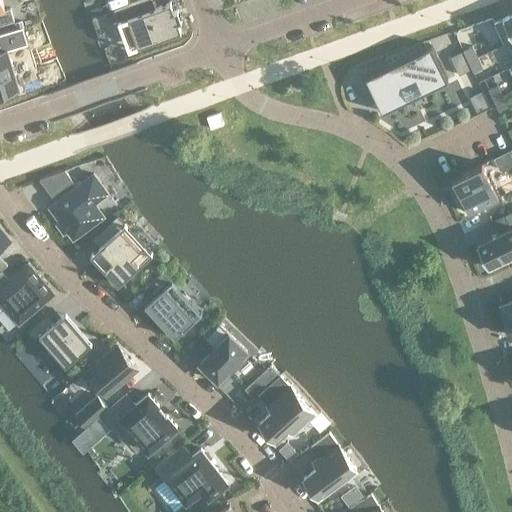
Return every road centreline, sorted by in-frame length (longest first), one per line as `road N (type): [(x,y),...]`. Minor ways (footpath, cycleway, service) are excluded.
road 1 (residential): [(0,195),(51,265),(224,422),(297,511)]
road 2 (residential): [(218,45),(252,97),(396,155),(449,229),(470,297)]
road 3 (residential): [(218,45),(0,125)]
road 4 (residential): [(470,297),(511,430)]
road 5 (residential): [(346,0),(218,45)]
